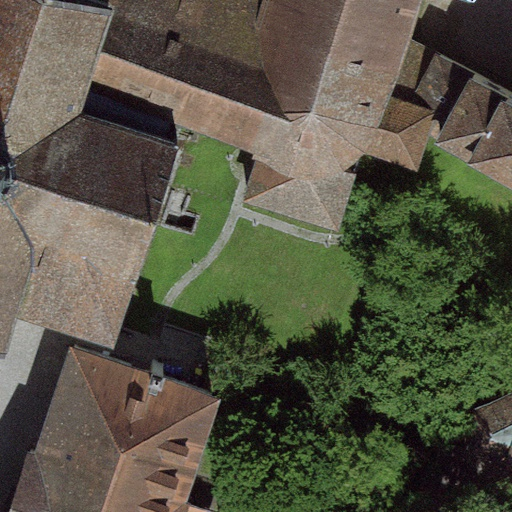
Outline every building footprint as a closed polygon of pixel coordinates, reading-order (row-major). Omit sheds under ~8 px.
[(17,295),(121,327),(185,118),(101,93),(132,0),(0,0),(0,341),(1,339),(5,340),(10,322),(8,321),(17,295)] [(185,118),(268,143),(303,31),(198,0),(132,0),(101,93),(185,118)] [(198,0),(303,31),(312,0),(198,0)] [(312,0),(303,31),(364,50),(403,61),(411,38),(422,0),(312,0)] [(303,31),(268,143),(252,195),(341,222),(357,172),(331,165),(366,143),(420,161),(433,127),(438,112),(377,92),(364,50),(303,31)] [(511,90),(411,38),(403,61),(364,50),(377,92),(438,112),(433,127),(511,169),(511,390),(476,406),(465,446),(511,461),(511,90)] [(181,511),(186,497),(180,495),(215,389),(78,345),(56,414),(43,451),(36,448),(15,511),(181,511)]
